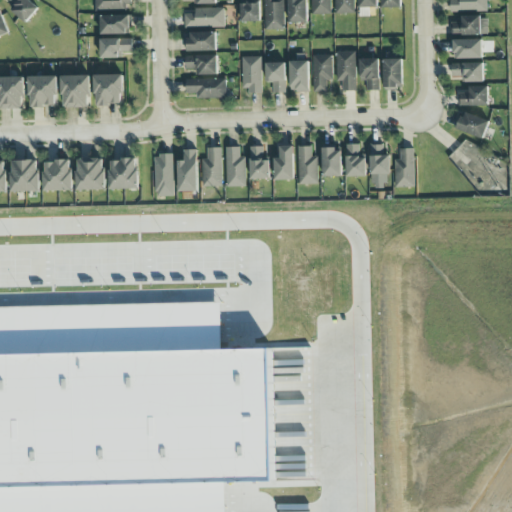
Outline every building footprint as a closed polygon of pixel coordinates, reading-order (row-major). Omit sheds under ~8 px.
[(30,23),(40,6),(29,0),(7,0),(14,4),(10,11),(30,23)] [(95,0),(96,10),(132,9),(131,0),(95,0)] [(264,0),(266,30),(283,30),(283,0),(264,0)] [(288,0),(289,23),(308,23),(307,0),(288,0)] [(311,0),(312,15),(332,15),(331,0),(311,0)] [(354,0),(336,0),(337,15),(355,14),(354,0)] [(377,0),(359,0),(359,8),(378,8),(377,0)] [(382,0),(382,8),(402,8),(401,0),(382,0)] [(488,11),(487,0),(451,0),(452,12),(488,11)] [(261,22),(260,4),(242,4),(242,22),(261,22)] [(0,8),(0,36),(9,34),(1,8),(0,8)] [(224,8),(195,8),(195,14),(185,15),(185,27),(224,27),(224,8)] [(101,16),(101,35),(132,34),(131,15),(101,16)] [(488,35),(488,17),(461,17),(461,22),(451,23),(451,36),(488,35)] [(216,32),(187,33),(187,52),(217,52),(216,32)] [(122,58),(122,53),(133,52),(133,39),(101,39),(101,59),(122,58)] [(453,59),(483,59),(482,40),(452,40),(453,59)] [(355,52),(337,52),(337,82),(342,82),(342,91),(356,91),(355,52)] [(187,70),(196,70),(196,76),(218,75),(217,56),(186,57),(187,70)] [(313,56),(313,92),(327,92),(327,81),(333,81),(332,56),(313,56)] [(262,92),(261,57),(242,57),(243,92),(262,92)] [(380,90),(379,59),(360,59),(360,79),(367,79),(367,90),(380,90)] [(403,59),(383,59),(383,88),(403,88),(403,59)] [(309,62),(290,62),(291,92),(309,92),(309,62)] [(267,83),(273,83),(273,93),(286,93),(286,63),(266,63),(267,83)] [(484,64),(452,64),(452,76),(465,76),(464,82),(484,83),(484,64)] [(123,74),(125,104),(95,105),(93,74),(123,74)] [(56,76),(58,106),(30,107),(28,75),(56,76)] [(0,77),(25,76),(26,108),(0,108),(0,77)] [(61,76),(64,108),(92,107),(90,76),(61,76)] [(226,79),(186,80),(187,98),(226,97),(226,79)] [(459,93),(460,107),(489,106),(488,86),(468,87),(469,93),(459,93)] [(490,122),(464,112),(457,129),(484,139),(490,122)] [(372,142),(384,142),(384,152),(391,152),(391,171),(388,171),(388,182),(385,183),(385,187),(376,187),(376,182),(373,182),(372,142)] [(282,143),(294,143),(295,177),(276,177),(276,155),(282,155),(282,143)] [(348,143),(360,143),(360,155),(367,155),(367,174),(348,174),(348,143)] [(299,144),(313,144),(313,155),(319,155),(319,183),(300,183),(299,144)] [(323,144),(337,144),(337,148),(343,148),(343,174),(324,174),(323,144)] [(251,145),(264,145),(264,157),(270,157),(271,175),(252,176),(251,145)] [(227,146),(241,146),(241,156),(246,156),(247,186),(227,186),(227,146)] [(208,147),(221,147),(222,186),(204,186),(203,158),(209,158),(208,147)] [(401,148),(414,147),(416,187),(397,187),(396,159),(401,159),(401,148)] [(185,148),(197,148),(198,188),(180,189),(179,157),(185,157),(185,148)] [(155,156),(161,156),(161,152),(174,152),(175,196),(158,196),(158,191),(156,191),(155,156)] [(79,157),(83,156),(100,155),(100,156),(103,156),(104,167),(107,167),(107,188),(77,188),(77,168),(80,168),(79,157)] [(112,158),(124,158),(124,155),(136,155),(137,167),(139,167),(140,186),(111,187),(110,167),(113,167),(112,158)] [(47,160),(58,160),(58,157),(71,156),(71,168),(73,168),(73,188),(45,188),(45,169),(47,169),(47,160)] [(0,157),(1,157),(1,158),(5,158),(5,170),(7,170),(8,189),(0,189),(0,157)] [(14,158),(37,157),(38,169),(40,169),(41,188),(12,189),(11,170),(14,170),(14,158)] [(0,511),(0,306),(222,301),(224,350),(270,349),(273,481),(227,482),(227,511),(0,511)]
